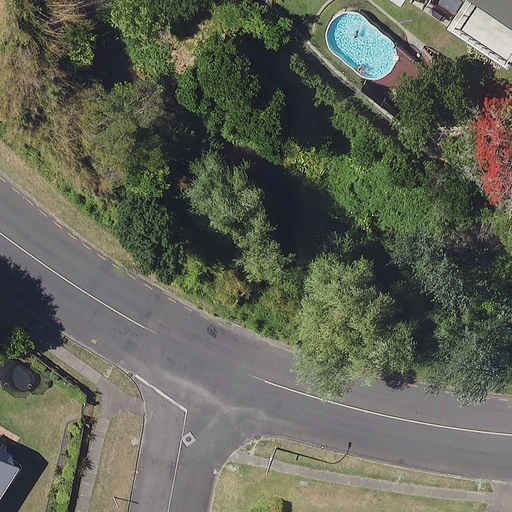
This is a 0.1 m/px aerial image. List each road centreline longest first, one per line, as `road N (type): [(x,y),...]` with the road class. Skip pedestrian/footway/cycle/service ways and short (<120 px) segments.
road 1 (tertiary): [(199,356),(323,398),(511,436)]
road 2 (tertiary): [(0,235),(199,356)]
road 3 (residential): [(199,356),(169,511)]
